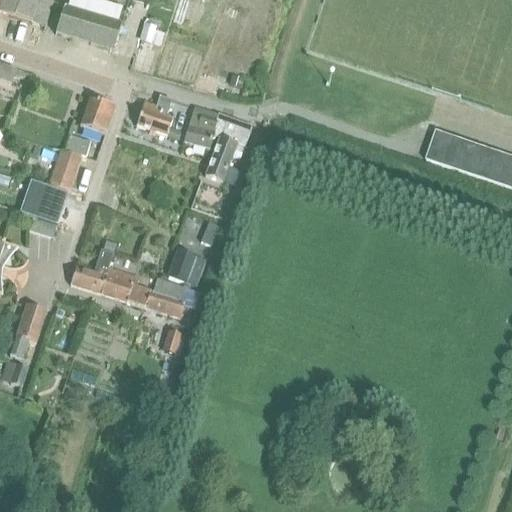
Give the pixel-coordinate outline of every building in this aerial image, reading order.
[(0,0),(0,16),(44,30),(53,0),(0,0)] [(112,54),(118,34),(120,27),(63,9),(54,37),(112,54)] [(144,28),(138,45),(149,48),(154,34),(155,31),(144,28)] [(0,83),(11,87),(13,81),(15,73),(0,67),(0,83)] [(15,73),(13,81),(22,84),(24,76),(15,73)] [(230,80),(227,89),(239,93),(242,84),(230,80)] [(166,140),(171,124),(164,121),(171,103),(159,100),(155,109),(143,105),(135,129),(166,140)] [(105,139),(114,112),(88,103),(79,129),(105,139)] [(194,111),(188,131),(205,136),(209,123),(216,126),(219,118),(194,111)] [(252,130),(219,118),(216,126),(212,140),(218,142),(204,180),(221,186),(232,159),(237,149),(244,152),(245,152),(252,130)] [(266,119),(259,121),(261,129),(268,127),(266,119)] [(205,136),(188,131),(183,146),(208,153),(212,140),(216,126),(209,123),(205,136)] [(511,160),(437,134),(426,164),(511,193),(511,160)] [(69,140),(65,155),(85,161),(89,146),(69,140)] [(237,149),(232,159),(239,162),(244,152),(237,149)] [(67,195),(79,160),(60,154),(48,188),(67,195)] [(56,225),(65,200),(41,191),(32,216),(56,225)] [(51,241),(55,230),(31,222),(28,233),(51,241)] [(209,248),(217,230),(208,226),(201,245),(209,248)] [(75,271),(69,288),(99,297),(107,272),(114,247),(103,243),(92,276),(75,271)] [(194,290),(204,264),(194,260),(191,269),(174,263),(167,280),(184,286),(183,290),(187,291),(188,288),(194,290)] [(137,280),(107,272),(99,297),(144,312),(149,294),(134,289),(137,280)] [(149,294),(144,312),(179,322),(183,310),(177,308),(182,290),(157,282),(153,295),(149,294)] [(15,340),(27,344),(34,347),(45,315),(26,309),(15,340)] [(174,357),(179,340),(167,336),(162,354),(174,357)] [(15,340),(9,359),(21,363),(27,344),(15,340)] [(20,390),(26,372),(16,368),(10,387),(20,390)]
